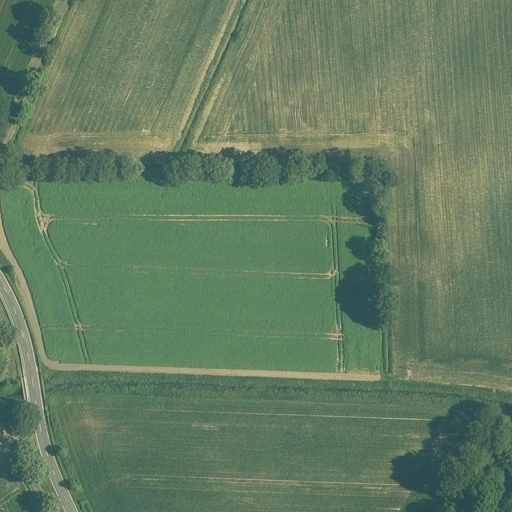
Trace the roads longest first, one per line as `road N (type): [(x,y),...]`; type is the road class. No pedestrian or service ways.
road 1 (secondary): [(80,511),(38,418),(21,327),(0,289)]
road 2 (unclassified): [(60,0),(0,145)]
